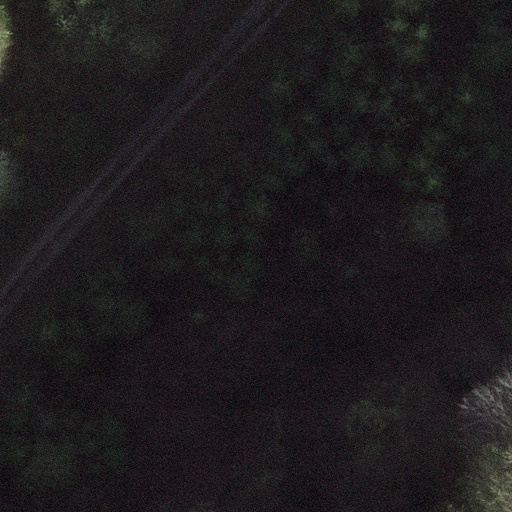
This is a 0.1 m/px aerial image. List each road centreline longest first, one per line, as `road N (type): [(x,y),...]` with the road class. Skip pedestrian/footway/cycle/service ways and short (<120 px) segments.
road 1 (track): [(132,511),(287,387),(374,349),(511,312)]
road 2 (track): [(0,305),(157,113),(281,0)]
